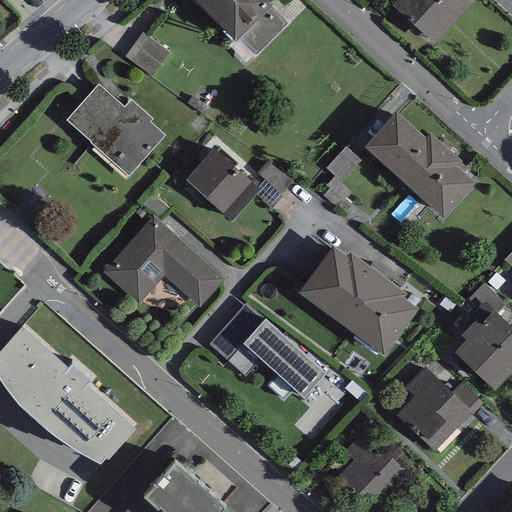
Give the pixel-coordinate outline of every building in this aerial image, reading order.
[(189,0),(234,45),(241,38),(255,53),(286,23),(272,9),(277,5),(272,0),(189,0)] [(469,5),(463,0),(399,0),(394,6),(434,43),(469,5)] [(145,37),(127,62),(155,81),(173,56),(145,37)] [(124,109),(98,86),(66,121),(128,177),(164,137),(150,124),(153,120),(131,101),(124,109)] [(424,138),(396,113),(363,150),(444,221),(474,186),(456,170),(463,162),(429,132),(424,138)] [(260,191),(212,150),(184,182),(232,223),(260,191)] [(225,280),(152,217),(103,273),(139,305),(164,277),(200,308),(225,280)] [(350,258),(334,247),(299,294),(386,358),(419,312),(403,301),(407,295),(352,254),(350,258)] [(67,346),(23,309),(0,334),(0,368),(16,392),(65,431),(100,453),(138,412),(92,369),(97,362),(72,340),(67,346)] [(511,373),(511,329),(494,312),(482,325),(477,320),(460,338),(464,342),(453,353),(494,392),(511,373)] [(325,375),(264,321),(228,361),(245,376),(259,360),(303,399),(325,375)] [(452,393),(425,369),(402,393),(411,402),(398,415),(435,450),(471,412),(452,393)] [(481,402),(462,383),(452,393),(471,412),(481,402)] [(378,511),(410,478),(362,433),(345,452),(355,462),(338,480),(372,511),(378,511)] [(209,511),(225,496),(174,451),(144,484),(157,497),(160,496),(164,500),(162,502),(161,505),(160,508),(162,510),(165,511),(209,511)]
